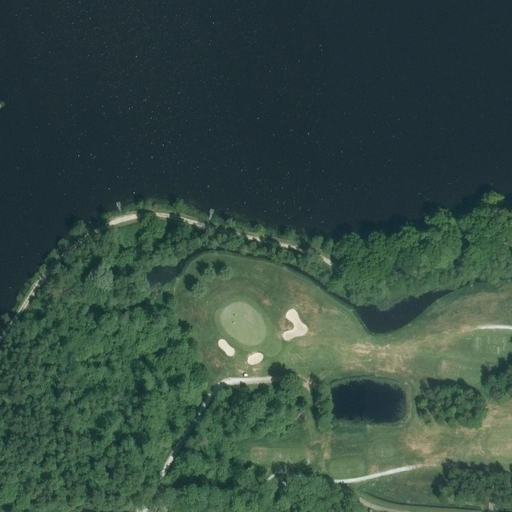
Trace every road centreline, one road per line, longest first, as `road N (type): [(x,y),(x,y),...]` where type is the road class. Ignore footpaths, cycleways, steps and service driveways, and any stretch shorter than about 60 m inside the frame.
road 1 (track): [(151,492),(330,483),(407,469)]
road 2 (track): [(141,511),(215,390),(299,377)]
